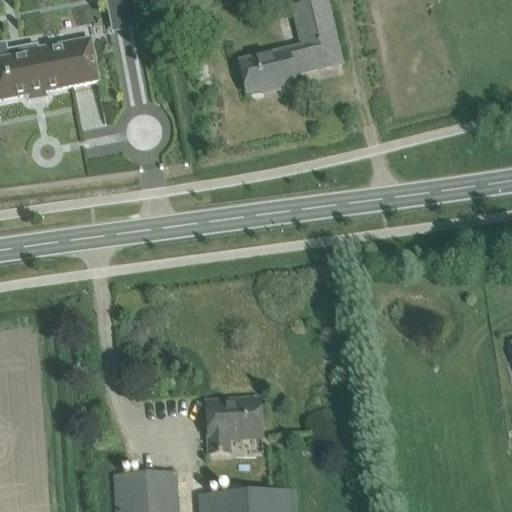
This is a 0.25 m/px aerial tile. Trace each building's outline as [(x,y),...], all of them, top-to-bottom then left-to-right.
[(108,0),(114,34),(141,30),(135,0),(108,0)] [(341,66),(337,46),(326,1),(292,9),(303,54),(288,58),(287,54),(240,65),(242,75),(247,94),(265,90),(264,88),(271,87),(272,92),(295,87),(292,77),(341,66)] [(8,63),(0,64),(0,102),(27,98),(29,97),(29,95),(44,92),(44,94),(46,94),(98,84),(90,42),(38,52),(28,54),(27,50),(7,53),(6,54),(8,63)] [(262,443),(261,422),(260,402),(234,403),(234,407),(226,408),(226,404),(206,405),(209,459),(231,458),(231,444),(262,443)] [(180,511),(178,475),(115,478),(116,511),(180,511)] [(297,511),(296,493),(197,498),(197,511),(297,511)]
